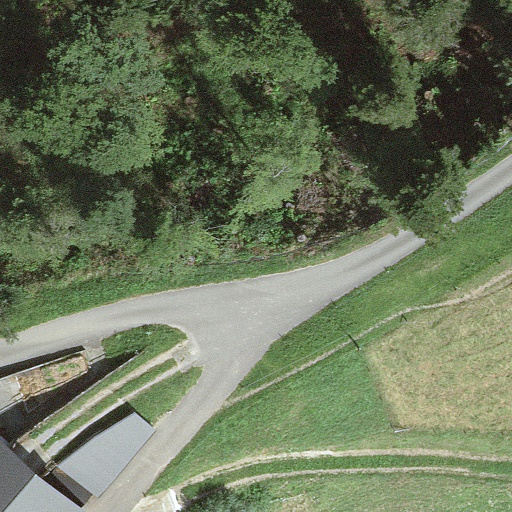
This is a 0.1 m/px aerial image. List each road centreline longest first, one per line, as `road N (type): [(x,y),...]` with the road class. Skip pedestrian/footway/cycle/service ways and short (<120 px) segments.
road 1 (track): [(114,511),(264,469),(347,462),(511,468)]
road 2 (track): [(238,325),(300,302),(511,180)]
road 3 (track): [(238,325),(156,311),(0,350)]
road 4 (track): [(112,511),(209,394),(238,325)]
